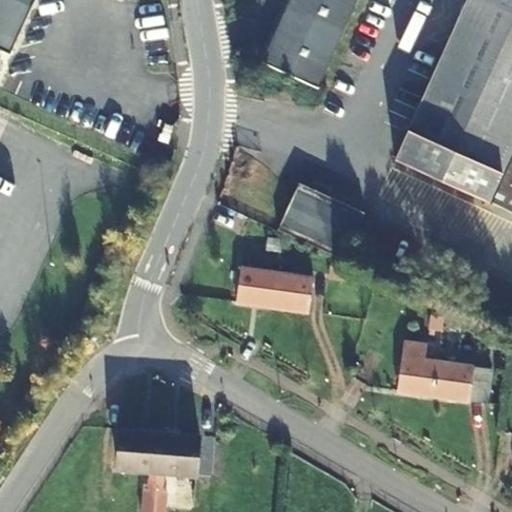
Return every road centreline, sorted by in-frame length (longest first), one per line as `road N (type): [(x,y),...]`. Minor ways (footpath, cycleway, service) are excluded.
road 1 (unclassified): [(135,350),(143,294),(206,135),(197,0)]
road 2 (residential): [(434,511),(176,358),(135,350)]
road 3 (residential): [(5,511),(91,373),(135,350)]
